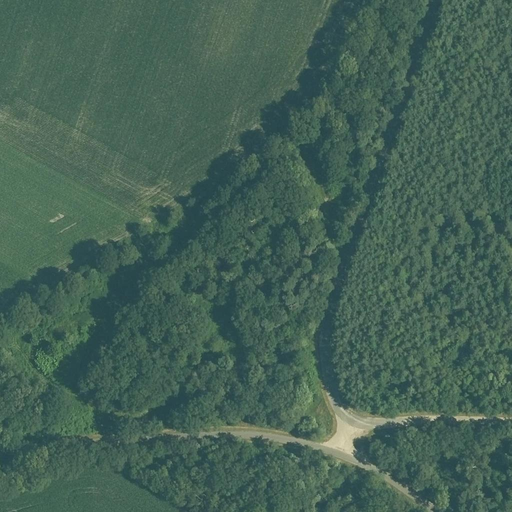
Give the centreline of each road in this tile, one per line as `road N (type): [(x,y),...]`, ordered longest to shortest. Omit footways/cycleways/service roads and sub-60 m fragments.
road 1 (unclassified): [(346,459),(356,422),(343,415),(332,390),(330,317),(438,0)]
road 2 (residential): [(346,459),(282,440),(209,436),(0,451)]
road 3 (track): [(356,422),(511,421)]
